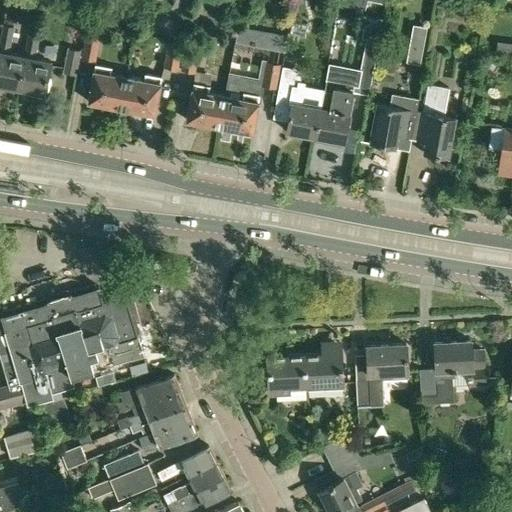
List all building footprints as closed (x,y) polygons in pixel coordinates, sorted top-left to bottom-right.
[(343,0),(343,5),(362,9),(363,0),(343,0)] [(361,38),(363,38),(354,86),(369,89),(383,19),(378,18),(363,26),(361,38)] [(413,24),(409,47),(422,49),(427,27),(413,24)] [(3,25),(0,40),(0,84),(0,85),(0,86),(17,90),(23,57),(9,54),(14,27),(3,25)] [(99,29),(87,27),(81,57),(93,59),(99,29)] [(23,57),(17,90),(18,90),(19,88),(27,90),(26,92),(44,96),(46,85),(50,63),(34,59),(39,33),(29,30),(23,57)] [(267,49),(283,52),(286,36),(270,33),(267,49)] [(179,69),(184,44),(167,41),(162,66),(179,69)] [(511,52),(511,42),(497,41),(496,51),(511,52)] [(184,44),(179,69),(194,72),(199,47),(184,44)] [(67,47),(62,71),(75,74),(80,49),(67,47)] [(263,85),(277,88),(279,74),(281,64),(266,61),(262,85),(263,85)] [(120,107),(126,77),(110,75),(112,68),(95,65),(94,71),(93,71),(87,101),(120,107)] [(225,96),(219,126),(253,132),(254,124),(258,102),(260,102),(263,85),(262,85),(263,79),(258,78),(230,73),(225,96)] [(142,80),(126,77),(120,107),(154,114),(159,88),(160,81),(159,81),(160,77),(143,74),(142,80)] [(323,91),(315,136),(344,141),(346,126),(354,82),(325,77),(323,91)] [(279,84),(274,115),(288,118),(286,131),(315,136),(323,91),(300,87),(301,82),(294,81),(294,86),(279,84)] [(210,85),(193,82),(186,119),(219,126),(225,96),(209,92),(210,85)] [(422,112),(416,110),(410,142),(424,144),(422,152),(448,157),(455,118),(443,115),(448,87),(427,83),(422,112)] [(416,110),(418,98),(392,94),(390,106),(376,103),(369,142),(395,147),(396,139),(410,142),(416,110)] [(511,130),(490,127),(488,147),(500,148),(499,166),(498,174),(511,175),(511,130)] [(144,355),(138,335),(137,332),(132,315),(131,314),(132,313),(131,311),(126,298),(126,296),(126,295),(126,293),(125,294),(125,293),(123,294),(103,300),(99,288),(100,288),(99,288),(99,286),(98,286),(96,286),(96,287),(74,294),(74,293),(71,294),(71,292),(69,293),(49,299),(48,299),(46,299),(47,301),(45,302),(25,308),(23,308),(23,309),(3,315),(3,314),(0,315),(1,315),(0,315),(1,318),(1,317),(5,331),(11,352),(1,355),(4,364),(10,384),(0,386),(0,406),(25,399),(27,403),(50,397),(49,393),(73,386),(70,374),(76,372),(78,382),(87,379),(85,371),(109,364),(132,358),(144,355)] [(455,369),(464,368),(465,384),(485,383),(483,349),(471,349),(471,340),(451,341),(434,342),(435,370),(421,370),(423,402),(453,401),(452,372),(455,371),(455,369)] [(368,376),(356,377),(357,401),(357,405),(383,404),(381,379),(408,378),(408,371),(406,351),(406,343),(366,345),(366,352),(368,376)] [(321,353),(303,354),(305,384),(305,390),(324,389),(324,383),(342,382),(340,346),(320,347),(321,353)] [(303,354),(266,356),(268,392),(284,391),(290,391),(305,390),(305,384),(303,354)] [(113,371),(95,376),(98,385),(116,380),(113,371)] [(122,400),(116,402),(118,409),(131,405),(180,389),(174,374),(136,387),(119,392),(122,400)] [(127,414),(116,418),(119,426),(129,423),(186,404),(180,389),(131,405),(134,413),(128,415),(127,414)] [(64,396),(40,402),(49,425),(71,418),(64,396)] [(186,404),(129,423),(132,431),(141,428),(144,435),(192,419),(186,404)] [(144,435),(138,436),(144,451),(159,446),(197,434),(192,419),(144,435)] [(86,424),(75,428),(81,444),(92,439),(86,424)] [(36,426),(4,436),(9,457),(42,449),(36,426)] [(322,446),(327,457),(350,446),(356,457),(360,455),(358,434),(344,435),(322,446)] [(80,444),(61,452),(67,468),(87,460),(80,444)] [(216,459),(209,445),(191,454),(178,460),(177,459),(156,470),(161,479),(182,468),(186,475),(216,459)] [(356,457),(350,446),(327,457),(333,469),(356,457)] [(434,446),(427,465),(439,470),(446,451),(434,446)] [(102,464),(109,479),(143,465),(136,449),(102,464)] [(338,479),(318,489),(319,490),(330,511),(336,511),(346,507),(356,503),(363,499),(357,487),(362,484),(356,470),(361,468),(378,464),(376,452),(360,455),(356,457),(333,469),(338,479)] [(408,461),(411,468),(413,472),(425,467),(421,456),(408,461)] [(224,475),(216,459),(186,475),(190,482),(180,487),(180,486),(163,495),(168,504),(224,475)] [(155,483),(151,473),(147,463),(143,465),(109,479),(88,488),(92,498),(113,489),(117,498),(155,483)] [(61,472),(45,478),(51,494),(67,488),(61,472)] [(201,506),(218,496),(231,490),(232,490),(224,475),(168,504),(171,510),(172,510),(172,511),(180,511),(193,508),(201,505),(201,506)] [(398,485),(403,495),(412,491),(407,481),(398,485)] [(0,511),(22,506),(23,505),(16,482),(0,487),(0,511)] [(390,502),(385,492),(361,504),(364,511),(369,511),(372,511),(385,511),(389,510),(386,504),(390,502)] [(72,494),(58,500),(63,511),(77,505),(72,494)] [(430,511),(424,499),(396,511),(430,511)] [(243,511),(239,503),(239,502),(238,501),(236,502),(237,502),(223,507),(210,511),(243,511)] [(109,508),(110,511),(126,511),(130,511),(126,502),(109,508)]
